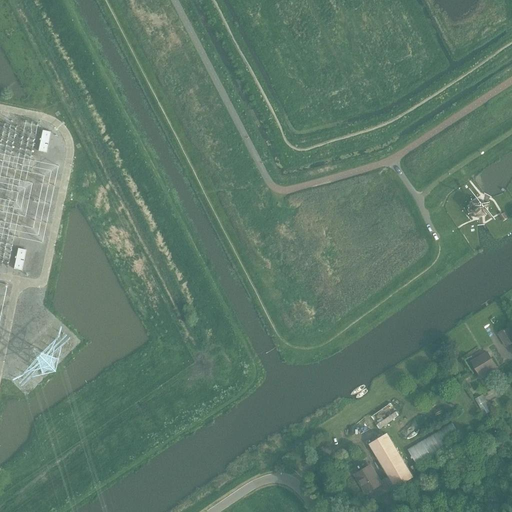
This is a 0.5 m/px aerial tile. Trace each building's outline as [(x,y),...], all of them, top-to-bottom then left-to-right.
[(42,131),(38,151),(46,153),(50,132),(44,131),(42,131)] [(473,216),(478,217),(479,217),(480,217),(481,217),(482,218),(482,215),(485,214),(486,208),(484,204),(483,202),(476,200),(471,204),(469,210),(473,216)] [(502,214),(500,216),(503,222),(508,219),(504,213),(502,214)] [(18,249),(13,269),(21,271),(26,250),(18,249)] [(506,346),(511,342),(511,332),(509,328),(499,334),(506,346)] [(479,375),(495,366),(487,352),(471,362),(479,375)] [(490,412),(481,396),(475,399),(484,415),(490,412)] [(453,421),(407,448),(417,466),(463,438),(453,421)] [(395,485),(415,476),(388,432),(370,443),(395,485)] [(365,492),(380,483),(371,467),(355,476),(365,492)] [(386,491),(392,487),(387,478),(381,482),(386,491)]
